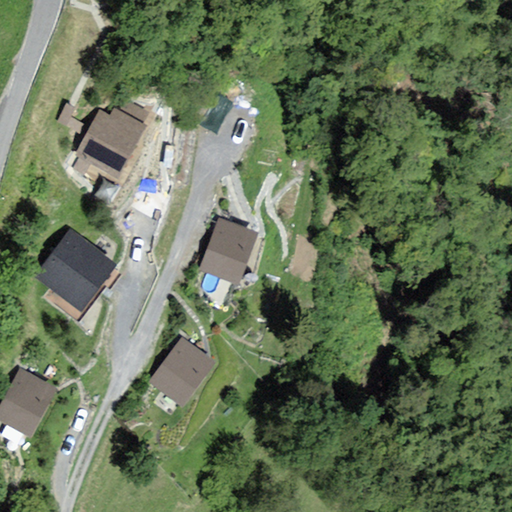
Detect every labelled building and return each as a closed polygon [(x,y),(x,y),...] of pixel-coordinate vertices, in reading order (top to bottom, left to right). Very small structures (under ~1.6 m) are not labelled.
[(109,119),(99,114),(88,134),(76,155),(114,177),(142,128),(138,126),(146,114),(125,102),(118,114),(113,111),(109,119)] [(252,236),(219,223),(201,269),(234,282),(252,236)] [(70,236),(38,276),(78,308),(111,268),(70,236)] [(211,364),(181,341),(149,382),(179,405),(211,364)] [(53,391),(20,372),(0,406),(0,419),(27,435),(53,391)]
